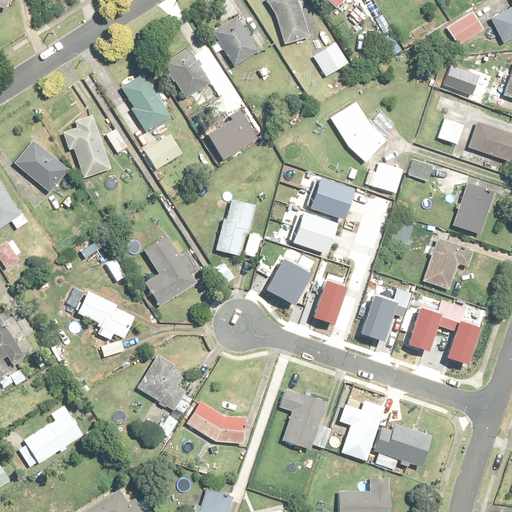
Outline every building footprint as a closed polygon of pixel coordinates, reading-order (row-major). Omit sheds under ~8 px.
[(0,0),(0,7),(6,9),(8,0),(0,0)] [(297,0),(265,0),(275,15),(284,46),(309,36),(301,5),(297,0)] [(511,40),(511,0),(511,1),(511,7),(490,19),(503,45),(511,40)] [(365,17),(354,7),(347,15),(358,25),(365,17)] [(483,30),(470,11),(444,29),(457,48),(483,30)] [(237,19),(212,33),(231,66),(256,52),(237,19)] [(348,61),(335,42),(313,57),(326,76),(348,61)] [(188,50),(163,63),(183,99),(207,86),(188,50)] [(511,66),(508,80),(499,77),(496,85),(504,88),(501,97),(511,100),(511,66)] [(447,70),(440,90),(462,99),(464,94),(481,100),(487,85),(447,70)] [(130,110),(146,133),(173,116),(144,72),(119,88),(133,108),(130,110)] [(230,83),(216,90),(226,107),(239,100),(230,83)] [(363,161),(396,126),(381,110),(369,124),(355,103),(330,117),(346,145),(363,161)] [(84,180),(112,170),(93,116),(74,122),(76,128),(63,132),(70,153),(74,151),(84,180)] [(464,124),(443,118),(437,139),(457,145),(464,124)] [(511,132),(476,122),(467,149),(511,163),(511,132)] [(115,130),(107,135),(116,153),(125,149),(115,130)] [(182,156),(169,136),(145,151),(158,171),(182,156)] [(32,141),(13,163),(51,194),(70,171),(32,141)] [(431,166),(411,160),(406,176),(425,182),(431,166)] [(368,171),(364,185),(396,194),(403,171),(377,164),(374,172),(368,171)] [(16,230),(25,225),(0,182),(0,228),(11,222),(16,230)] [(494,192),(464,183),(452,226),(481,234),(494,192)] [(222,219),(215,251),(240,257),(252,206),(230,200),(226,220),(222,219)] [(287,211),(275,209),(271,229),(283,231),(287,211)] [(320,227),(291,218),(273,273),(302,282),(320,227)] [(414,224),(393,218),(385,241),(406,248),(414,224)] [(179,257),(165,236),(142,252),(157,274),(143,283),(160,309),(203,280),(185,253),(179,257)] [(260,239),(249,236),(244,255),(255,258),(260,239)] [(466,268),(472,250),(436,238),(422,281),(447,289),(455,264),(466,268)] [(361,262),(372,265),(377,244),(361,240),(358,250),(363,251),(361,262)] [(22,254),(13,242),(8,246),(6,243),(0,246),(0,260),(7,270),(19,261),(16,257),(22,254)] [(353,281),(357,265),(327,256),(313,302),(337,309),(346,279),(353,281)] [(113,301),(96,294),(87,290),(77,313),(99,323),(95,333),(109,340),(113,332),(125,338),(134,316),(114,307),(116,302),(113,301)] [(454,320),(410,307),(408,314),(398,311),(392,331),(402,334),(401,337),(445,350),(454,320)] [(25,355),(0,315),(0,359),(5,356),(11,365),(25,355)] [(122,340),(101,346),(104,357),(125,351),(122,340)] [(176,385),(185,371),(158,354),(137,388),(179,415),(192,395),(176,385)] [(16,387),(26,380),(18,369),(0,381),(0,383),(3,388),(13,382),(16,387)] [(280,441),(312,451),(314,446),(324,449),(331,428),(321,424),(327,403),(283,389),(278,406),(290,410),(280,441)] [(211,437),(216,441),(242,443),(248,420),(222,415),(198,400),(186,424),(211,437)] [(54,421),(22,441),(24,444),(17,449),(27,467),(35,462),(37,465),(83,436),(64,405),(50,414),(54,421)] [(177,421),(168,416),(159,431),(167,437),(177,421)] [(372,419),(362,416),(355,435),(365,438),(372,419)] [(390,430),(380,427),(372,450),(421,466),(431,433),(393,421),(390,430)] [(0,485),(9,480),(0,465),(0,485)] [(390,511),(391,499),(387,499),(388,478),(369,477),(369,490),(340,489),(338,511),(390,511)] [(144,511),(129,486),(84,511),(144,511)] [(227,511),(233,496),(207,487),(197,511),(227,511)]
